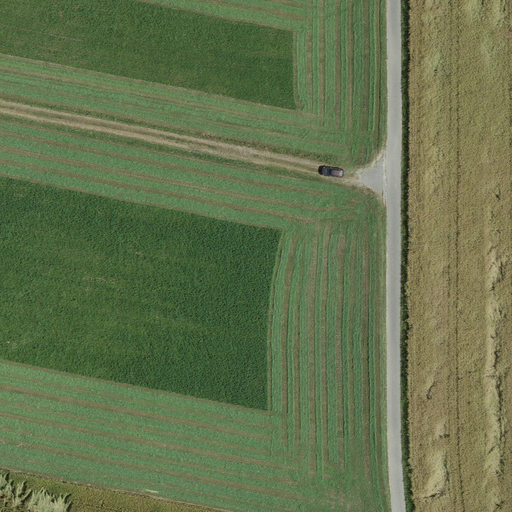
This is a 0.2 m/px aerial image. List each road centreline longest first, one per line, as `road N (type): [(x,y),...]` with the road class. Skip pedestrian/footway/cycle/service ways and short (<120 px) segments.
road 1 (unclassified): [(398,511),(394,0)]
road 2 (track): [(393,184),(0,107)]
